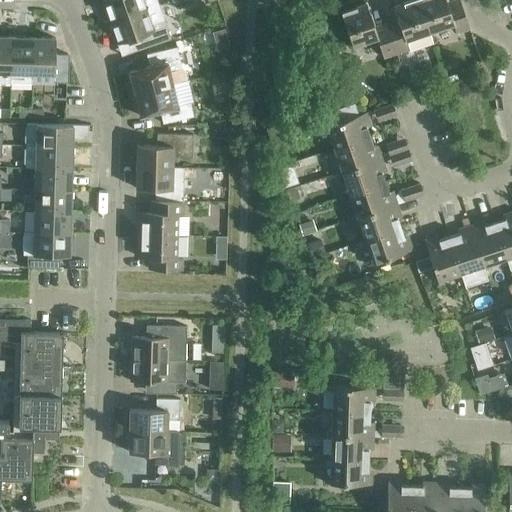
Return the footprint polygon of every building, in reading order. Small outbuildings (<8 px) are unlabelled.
[(101,0),(109,21),(146,9),(142,0),(101,0)] [(432,40),(429,31),(418,0),(409,0),(393,5),(398,18),(386,22),(396,53),(409,48),(432,40)] [(418,0),(429,31),(453,23),(456,33),(469,28),(459,0),(452,0),(447,2),(446,0),(418,0)] [(396,53),(386,22),(374,26),(366,2),(341,11),(352,45),(377,37),(383,57),(396,53)] [(146,9),(109,21),(116,43),(137,36),(141,48),(169,38),(165,25),(162,17),(150,22),(146,9)] [(221,32),(233,28),(226,9),(214,13),(221,32)] [(0,71),(9,72),(10,36),(0,35),(0,71)] [(31,73),(32,37),(10,36),(9,72),(31,73)] [(32,37),(31,73),(52,73),(52,81),(67,82),(68,54),(54,53),(54,37),(32,37)] [(133,93),(171,84),(187,80),(185,71),(181,68),(176,46),(145,53),(148,66),(128,70),(133,93)] [(171,84),(133,93),(139,115),(159,111),(162,123),(192,115),(189,102),(177,105),(171,84)] [(372,108),(376,120),(395,114),(391,102),(372,108)] [(333,147),(369,135),(364,121),(368,118),(365,111),(359,114),(355,103),(310,118),(314,130),(326,126),(333,147)] [(30,117),(30,108),(17,108),(17,116),(30,117)] [(30,108),(30,117),(41,117),(41,108),(30,108)] [(25,145),(71,146),(71,134),(76,134),(76,135),(87,136),(87,126),(87,124),(25,123),(25,145)] [(135,166),(171,166),(172,156),(191,156),(192,133),(156,133),(155,145),(136,144),(135,166)] [(337,172),(381,157),(379,151),(374,150),(369,135),(333,147),(340,166),(336,167),(337,172)] [(388,155),(407,148),(403,136),(384,143),(388,155)] [(70,168),(71,146),(25,145),(24,166),(34,167),(70,168)] [(407,148),(388,155),(391,166),(411,159),(407,148)] [(348,192),(384,180),(380,167),(383,163),(381,157),(337,172),(338,175),(342,174),(348,192)] [(171,177),(171,166),(135,166),(135,187),(154,188),(154,200),(182,200),(182,177),(171,177)] [(70,189),(70,168),(34,167),(34,188),(70,189)] [(352,217),(396,203),(410,198),(422,194),(418,181),(399,188),(394,194),(392,189),(387,190),(384,180),(348,192),(355,212),(351,213),(352,217)] [(69,211),(70,189),(34,188),(33,210),(69,211)] [(137,234),(176,235),(177,213),(182,214),(183,201),(150,200),(149,212),(138,212),(137,234)] [(398,203),(404,225),(413,223),(407,200),(398,203)] [(315,202),(301,206),(304,217),(318,212),(315,202)] [(364,238),(399,226),(395,213),(398,209),(396,203),(352,217),(354,221),(358,220),(364,238)] [(69,233),(69,211),(33,210),(33,231),(69,233)] [(494,221),(505,257),(511,254),(511,210),(509,211),(508,217),(494,221)] [(505,257),(494,221),(480,226),(477,222),(475,222),(472,212),(467,214),(484,269),(489,267),(487,263),(505,257)] [(480,270),(484,269),(467,214),(460,216),(463,226),(463,231),(449,236),(460,271),(479,266),(480,270)] [(399,226),(364,238),(370,258),(366,259),(368,263),(411,249),(409,242),(404,241),(399,226)] [(69,233),(33,231),(22,231),(21,253),(26,253),(26,266),(58,267),(59,254),(68,255),(69,233)] [(175,256),(176,235),(137,234),(137,256),(148,256),(148,268),(181,269),(181,256),(175,256)] [(441,278),(460,271),(449,236),(435,240),(431,236),(424,239),(438,283),(442,282),(441,278)] [(491,269),(478,274),(484,290),(497,286),(491,269)] [(511,329),(511,306),(501,310),(502,314),(506,313),(511,329)] [(36,449),(42,449),(43,436),(53,436),(53,426),(61,426),(62,332),(29,331),(29,319),(0,318),(0,475),(30,476),(31,448),(36,448),(36,449)] [(421,323),(422,342),(438,342),(438,323),(421,323)] [(167,359),(183,359),(184,325),(146,324),(146,336),(131,335),(130,358),(167,359)] [(473,330),(477,342),(494,337),(489,324),(473,330)] [(183,381),(183,359),(167,359),(130,358),(129,380),(152,381),(151,392),(175,393),(176,381),(183,381)] [(401,386),(398,386),(398,374),(387,373),(387,386),(381,386),(381,399),(401,400),(401,386)] [(332,409),(368,410),(369,396),(374,393),(374,386),(328,384),(327,389),(332,389),(332,409)] [(128,430),(177,431),(177,429),(166,429),(166,419),(178,419),(179,398),(155,397),(155,409),(129,408),(128,430)] [(368,425),(368,410),(332,409),(331,428),(326,428),(326,433),(372,434),(379,434),(379,436),(389,437),(400,436),(400,423),(380,423),(380,429),(372,428),(368,425)] [(273,423),(273,432),(296,434),(296,424),(273,423)] [(177,432),(177,431),(128,430),(127,451),(154,452),(153,463),(177,464),(177,463),(182,463),(182,432),(177,432)] [(372,440),(372,434),(326,433),(325,437),(331,437),(330,456),(366,458),(367,444),(372,440)] [(366,472),(366,458),(330,456),(329,477),(324,477),(324,481),(370,483),(370,476),(366,472)] [(410,511),(411,485),(397,484),(394,480),(387,480),(385,511),(410,511)] [(433,511),(435,481),(429,481),(426,485),(411,485),(410,511),(433,511)] [(457,511),(458,487),(444,486),(441,482),(435,481),(433,511),(457,511)] [(458,487),(457,511),(481,511),(483,483),(476,483),(474,487),(458,487)]
